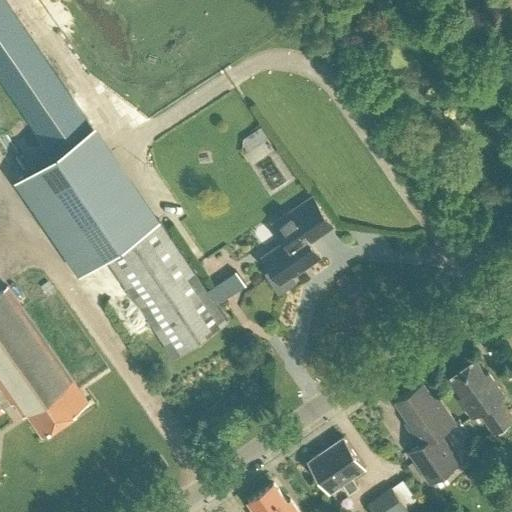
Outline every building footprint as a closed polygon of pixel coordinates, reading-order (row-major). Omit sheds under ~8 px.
[(228,319),(94,124),(92,125),(5,0),(0,0),(0,77),(52,152),(12,180),(77,275),(106,255),(175,355),(228,319)] [(280,291),(295,280),(292,275),(320,255),(310,240),(333,224),(313,195),(274,222),(285,239),(263,256),(271,268),(266,272),(280,291)] [(27,409),(43,432),(88,400),(7,285),(0,289),(0,387),(10,402),(14,399),(23,412),(27,409)] [(462,395),(459,398),(473,418),(480,413),(494,432),(511,419),(511,413),(501,398),(505,395),(488,371),(485,373),(474,358),(448,376),(462,395)] [(423,380),(395,399),(409,418),(405,421),(420,442),(409,450),(431,480),(460,460),(440,431),(455,420),(436,393),(433,395),(423,380)] [(342,482),(349,492),(358,485),(351,475),(365,466),(343,435),(308,459),(330,491),(342,482)] [(256,511),(300,511),(290,498),(287,501),(274,482),(248,500),(256,511)] [(411,511),(392,484),(369,500),(376,511),(411,511)]
